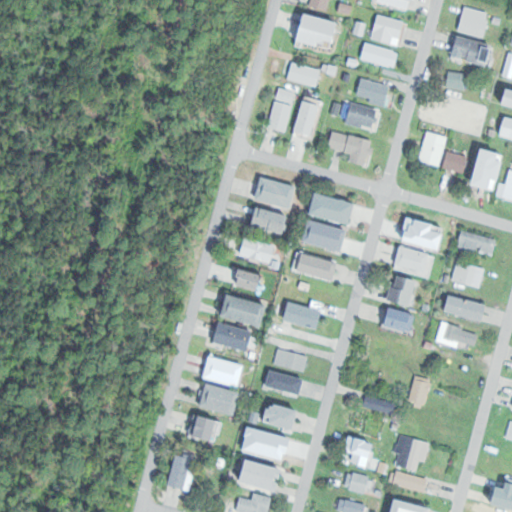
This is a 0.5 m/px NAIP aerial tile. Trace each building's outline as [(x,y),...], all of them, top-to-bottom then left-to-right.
[(329,0),(310,0),(309,6),(327,10),(329,0)] [(410,0),(377,0),(378,1),(408,9),(410,0)] [(490,13),(464,5),(457,30),(483,38),(490,13)] [(370,38),(397,46),(404,22),(377,14),(370,38)] [(323,30),(324,24),(307,19),(300,43),(327,50),(332,32),(323,30)] [(494,47),(458,36),(452,55),(488,66),(494,47)] [(392,68),(398,52),(367,42),(361,58),(392,68)] [(287,79),(317,86),(321,69),(292,62),(287,79)] [(464,89),(467,75),(449,71),(446,85),(464,89)] [(383,106),(391,87),(363,77),(355,95),(383,106)] [(297,93),(282,87),(267,125),(283,131),(297,93)] [(511,89),(505,88),(501,104),(511,106),(511,89)] [(294,132),(313,137),(323,101),(304,96),(294,132)] [(380,111),(347,100),(340,120),(373,131),(380,111)] [(511,138),(511,118),(504,116),(498,134),(511,138)] [(368,166),(373,140),(332,131),(328,147),(351,152),(349,162),(368,166)] [(438,166),(447,137),(426,131),(418,160),(438,166)] [(442,167),(463,174),(468,157),(447,151),(442,167)] [(498,183),(496,196),(511,199),(511,170),(509,170),(506,185),(498,183)] [(290,217),(258,206),(252,224),(284,235),(290,217)] [(414,247),(437,245),(435,221),(416,222),(406,223),(407,235),(413,235),(414,247)] [(457,247),(493,255),(497,239),(461,230),(457,247)] [(276,245),(245,237),(240,255),(271,264),(276,245)] [(430,255),(400,247),(395,265),(425,273),(430,255)] [(339,260),(299,253),(295,272),(335,279),(339,260)] [(452,280),(479,287),(484,268),(457,261),(452,280)] [(259,292),(264,276),(240,269),(235,285),(259,292)] [(409,307),(418,282),(397,275),(388,300),(409,307)] [(262,327),(268,305),(227,295),(222,316),(262,327)] [(487,304),(448,295),(444,311),(483,321),(487,304)] [(318,329),(323,311),(289,302),(284,320),(318,329)] [(411,332),(415,313),(388,308),(384,327),(411,332)] [(249,351),(253,330),(218,323),(214,344),(249,351)] [(476,345),(479,332),(446,324),(443,337),(476,345)] [(308,356),(278,347),(273,363),(304,372),(308,356)] [(239,386),(244,364),(209,356),(204,378),(239,386)] [(301,394),(304,378),(270,371),(266,387),(301,394)] [(401,399),(425,404),(427,394),(455,401),(459,387),(406,375),(401,399)] [(240,391),(205,384),(200,407),(234,415),(240,391)] [(363,405),(394,415),(398,403),(366,394),(363,405)] [(251,451),(280,459),(286,440),(257,432),(251,451)] [(393,465),(417,471),(419,460),(425,461),(429,441),(400,434),(393,465)] [(373,441),(354,440),(352,464),(371,466),(373,441)] [(191,457),(173,455),(170,487),(187,489),(191,457)] [(283,470),(246,460),(240,481),(277,491),(283,470)] [(422,494),(428,481),(398,467),(392,480),(422,494)] [(365,494),(370,476),(348,470),(343,487),(365,494)] [(511,497),(511,484),(495,480),(492,492),(511,497)] [(235,511),(267,511),(272,498),(254,492),(251,500),(241,496),(235,511)] [(336,509),(344,511),(364,511),(367,506),(341,496),(336,509)] [(431,511),(433,509),(395,499),(391,511),(431,511)]
